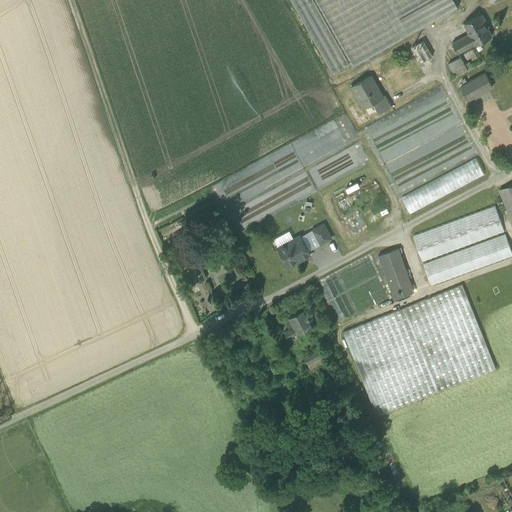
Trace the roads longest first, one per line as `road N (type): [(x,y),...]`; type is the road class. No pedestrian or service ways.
road 1 (residential): [(511,172),(0,427)]
road 2 (track): [(69,0),(193,334)]
